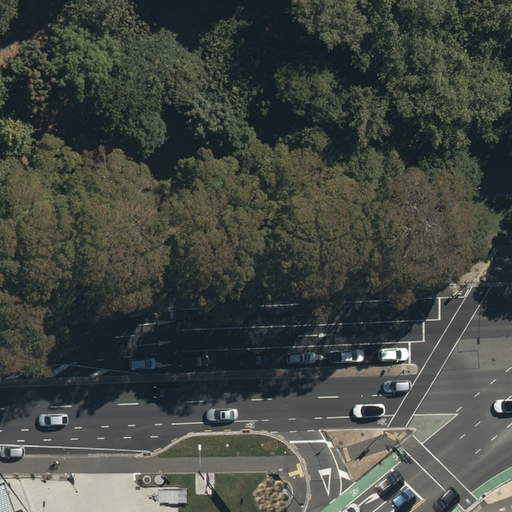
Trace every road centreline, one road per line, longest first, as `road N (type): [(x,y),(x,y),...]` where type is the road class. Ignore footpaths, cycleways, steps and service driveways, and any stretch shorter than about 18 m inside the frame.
road 1 (primary): [(0,349),(511,322)]
road 2 (primary): [(511,387),(174,402)]
road 3 (secondary): [(323,511),(326,468),(300,429),(174,402)]
road 4 (primary): [(174,402),(0,408)]
